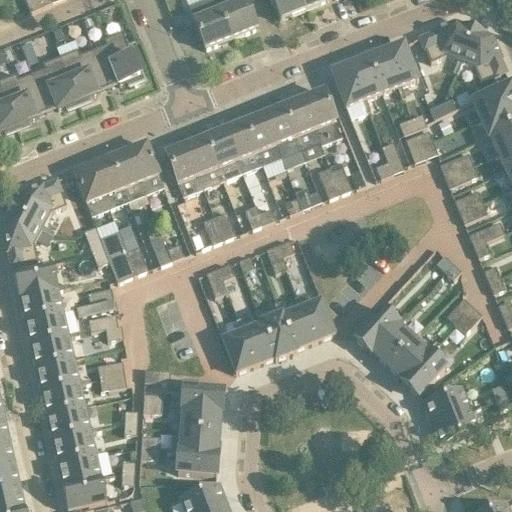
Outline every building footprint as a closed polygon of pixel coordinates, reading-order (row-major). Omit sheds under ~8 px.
[(52,8),(48,0),(35,0),(25,4),(30,17),(52,8)] [(255,0),(230,0),(233,7),(218,13),(231,44),(257,34),(246,6),(256,2),(255,0)] [(304,15),(298,0),(268,0),(279,25),(304,15)] [(298,0),(304,15),(330,5),(328,0),(298,0)] [(231,44),(218,13),(206,18),(201,8),(189,13),(194,26),(193,26),(205,55),(231,44)] [(93,30),(90,23),(83,25),(86,32),(93,30)] [(458,67),(460,68),(473,35),(463,31),(462,32),(455,29),(419,43),(430,68),(445,62),(458,67)] [(57,46),(65,43),(62,33),(53,37),(57,46)] [(482,89),(506,78),(491,43),(483,40),(484,39),(473,35),(460,68),(462,69),(475,74),(482,89)] [(122,38),(103,46),(104,46),(105,51),(93,56),(107,94),(108,93),(108,92),(117,88),(118,91),(127,87),(129,91),(144,85),(140,75),(137,76),(122,38)] [(418,86),(403,49),(385,56),(399,93),(418,86)] [(107,94),(93,56),(80,61),(79,60),(78,56),(60,63),(79,111),(79,110),(90,106),(89,103),(98,99),(97,97),(106,93),(107,94)] [(399,93),(385,56),(367,63),(381,100),(399,93)] [(31,80),(46,118),(47,117),(46,116),(56,113),(57,115),(66,112),(67,115),(79,111),(60,63),(42,70),(44,75),(31,80)] [(381,100),(367,63),(349,70),(364,107),(381,100)] [(364,107),(349,70),(331,77),(345,114),(364,107)] [(45,118),(46,118),(31,80),(18,85),(16,80),(0,86),(0,90),(17,135),(29,130),(27,127),(36,123),(35,121),(45,117),(45,118)] [(6,139),(17,135),(0,90),(0,137),(5,136),(6,139)] [(481,127),(511,112),(511,92),(511,91),(472,109),(480,125),(481,127)] [(320,148),(319,149),(320,152),(341,144),(323,98),(303,105),(320,148)] [(301,156),(319,149),(320,148),(303,105),(284,113),(301,156)] [(440,111),(445,122),(456,117),(451,106),(440,111)] [(434,127),(445,122),(440,111),(429,116),(434,127)] [(511,133),(511,112),(481,127),(482,129),(489,145),(490,144),(511,133)] [(264,121),(281,164),(285,175),(293,172),(288,161),(301,156),(284,113),(264,121)] [(410,125),(414,137),(426,132),(422,120),(410,125)] [(261,172),(281,164),(264,121),(244,129),(261,172)] [(403,142),(414,137),(410,125),(398,130),(403,142)] [(453,137),(447,125),(438,129),(444,141),(453,137)] [(241,179),(261,172),(244,129),(225,137),(241,179)] [(497,160),(511,154),(511,133),(490,144),(496,158),(497,160)] [(222,187),(241,179),(225,137),(205,144),(222,187)] [(416,141),(425,165),(437,160),(428,137),(416,141)] [(413,169),(425,165),(416,141),(404,146),(413,169)] [(202,195),(222,187),(205,144),(185,152),(202,195)] [(386,169),(399,164),(393,148),(380,153),(386,169)] [(128,157),(145,201),(163,194),(146,150),(128,157)] [(182,203),(202,195),(185,152),(165,160),(182,203)] [(506,178),(511,175),(511,154),(497,160),(498,163),(506,178)] [(145,201),(128,157),(110,165),(127,208),(145,201)] [(444,183),(472,171),(468,160),(439,171),(444,183)] [(109,215),(127,208),(110,165),(92,172),(109,215)] [(375,173),(380,185),(391,180),(386,169),(375,173)] [(472,171),(444,183),(449,194),(477,183),(472,171)] [(91,222),(109,215),(92,172),(74,179),(91,222)] [(331,178),(340,201),(351,196),(342,173),(331,178)] [(340,201),(331,178),(329,174),(317,179),(328,205),(340,201)] [(16,207),(12,215),(11,217),(42,234),(43,232),(51,218),(66,212),(56,187),(42,193),(41,192),(21,200),(17,208),(16,207)] [(297,204),(301,216),(312,211),(303,189),(292,193),(296,204),(297,204)] [(459,218),(482,209),(477,197),(475,198),(474,197),(470,198),(471,200),(454,206),(459,218)] [(289,221),(301,216),(297,204),(296,204),(284,209),(289,221)] [(482,209),(459,218),(464,229),(486,220),(482,209)] [(263,231),(258,219),(255,212),(243,217),(251,236),(263,231)] [(258,219),(263,231),(275,226),(270,215),(258,219)] [(3,234),(7,255),(8,255),(11,271),(38,266),(34,249),(41,235),(42,234),(11,217),(6,227),(7,227),(3,234)] [(214,224),(223,247),(235,242),(225,219),(215,223),(214,224)] [(223,247),(214,224),(213,224),(202,228),(212,251),(223,247)] [(473,252),(484,248),(503,240),(499,229),(469,241),(473,252)] [(166,255),(167,255),(157,230),(146,235),(160,271),(171,267),(166,255)] [(88,250),(100,245),(95,233),(83,238),(88,250)] [(126,258),(127,258),(121,245),(109,249),(107,242),(100,245),(105,257),(109,268),(108,268),(117,289),(135,282),(126,258)] [(88,250),(93,262),(105,257),(100,245),(88,250)] [(277,252),(282,263),(293,259),(288,247),(277,252)] [(484,248),(473,252),(478,264),(489,259),(484,248)] [(166,255),(171,267),(183,262),(178,250),(167,255),(166,255)] [(286,275),(282,263),(277,252),(265,256),(275,279),(286,275)] [(126,258),(135,282),(148,277),(138,253),(127,258),(126,258)] [(105,257),(93,262),(97,273),(108,268),(109,268),(105,257)] [(238,267),(242,279),(254,274),(249,262),(238,267)] [(436,271),(444,279),(452,270),(444,262),(436,271)] [(19,304),(20,304),(56,295),(58,295),(57,292),(52,270),(13,279),(19,304)] [(452,270),(444,279),(453,287),(461,278),(452,270)] [(222,287),(233,282),(229,271),(217,276),(222,287)] [(488,289),(500,284),(495,272),(483,277),(488,289)] [(226,298),(222,287),(217,276),(206,280),(212,297),(215,303),(226,298)] [(500,284),(488,289),(493,300),(504,295),(500,284)] [(20,304),(26,327),(62,318),(57,296),(56,295),(20,304)] [(89,312),(113,307),(111,295),(87,299),(89,312)] [(455,331),(471,312),(463,305),(446,323),(455,331)] [(113,307),(89,312),(82,313),(76,315),(78,324),(115,317),(113,307)] [(302,314),(301,314),(315,349),(334,341),(334,339),(333,338),(330,330),(321,307),(320,307),(302,314)] [(503,323),(511,319),(511,314),(509,307),(498,312),(503,323)] [(471,312),(455,331),(465,340),(481,322),(471,312)] [(283,321),(282,322),(296,356),(315,349),(301,314),(299,315),(283,321)] [(396,331),(398,330),(396,328),(381,315),(354,344),(370,359),(371,358),(396,331)] [(26,327),(31,350),(67,342),(67,340),(62,318),(26,327)] [(511,319),(503,323),(507,334),(511,332),(511,319)] [(263,327),(260,328),(261,330),(275,364),(275,366),(296,358),(296,356),(282,322),(282,320),(279,321),(263,327)] [(117,334),(117,333),(115,321),(88,325),(90,337),(105,334),(105,336),(117,334)] [(244,337),(242,337),(255,372),(275,364),(261,330),(260,330),(244,337)] [(398,333),(396,331),(371,358),(387,373),(412,345),(398,333)] [(117,334),(105,336),(107,346),(122,344),(120,332),(117,333),(117,334)] [(223,345),(222,345),(235,377),(235,378),(236,380),(255,372),(242,337),(241,338),(223,345)] [(67,344),(67,342),(31,350),(37,374),(72,365),(67,344)] [(412,346),(387,373),(402,386),(427,359),(426,358),(412,346)] [(430,360),(428,358),(427,359),(402,386),(401,387),(418,403),(444,373),(430,360)] [(72,365),(37,374),(42,398),(78,389),(77,387),(72,365)] [(99,385),(124,381),(121,369),(97,373),(99,385)] [(144,388),(168,389),(169,377),(144,376),(144,388)] [(124,381),(99,385),(101,397),(126,393),(124,381)] [(83,413),(78,391),(78,389),(42,398),(47,421),(83,413)] [(182,413),(182,415),(183,416),(220,419),(222,419),(223,396),(221,396),(220,396),(183,393),(182,413)] [(506,402),(504,395),(493,399),(496,406),(506,402)] [(426,411),(424,412),(428,422),(430,422),(433,430),(468,417),(460,396),(426,410),(426,411)] [(160,413),(160,402),(143,400),(143,412),(160,413)] [(509,409),(506,402),(496,406),(498,413),(509,409)] [(159,421),(159,413),(143,412),(142,420),(159,421)] [(47,421),(53,445),(89,437),(88,435),(83,413),(47,421)] [(183,417),(182,436),(218,439),(220,419),(183,416),(183,417)] [(476,437),(468,417),(434,430),(437,439),(435,440),(439,450),(441,449),(442,451),(476,437)] [(124,429),(136,429),(137,418),(125,418),(124,429)] [(135,441),(136,429),(124,429),(124,440),(135,441)] [(180,455),(180,456),(216,459),(218,439),(182,436),(180,455)] [(58,468),(94,460),(89,439),(89,437),(53,445),(58,468)] [(0,444),(0,469),(13,467),(7,443),(0,444)] [(158,454),(159,444),(141,443),(141,453),(158,454)] [(157,466),(158,454),(141,453),(140,465),(157,466)] [(178,459),(177,479),(216,482),(218,459),(216,459),(180,456),(178,456),(178,459)] [(99,482),(94,460),(58,468),(64,491),(100,483),(99,482)] [(13,467),(0,469),(0,494),(18,490),(13,467)] [(122,480),(133,480),(134,469),(122,469),(122,480)] [(133,491),(133,480),(122,480),(121,491),(133,491)] [(87,511),(107,508),(102,486),(101,483),(100,483),(64,491),(62,492),(66,511),(87,511)] [(0,511),(22,511),(18,490),(0,494),(0,511)] [(216,493),(182,506),(183,511),(223,511),(221,505),(223,504),(219,494),(217,495),(216,493)] [(325,511),(321,494),(285,503),(287,511),(325,511)]
